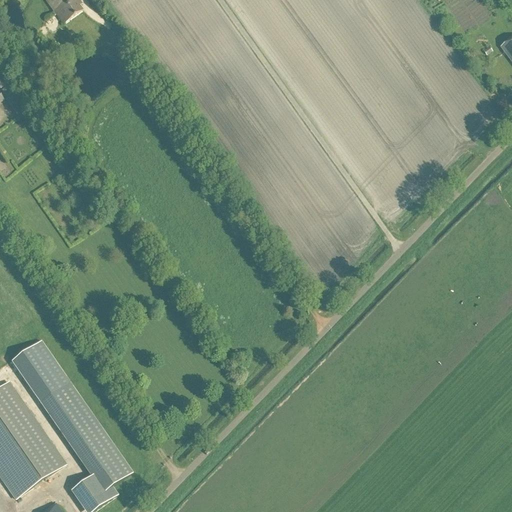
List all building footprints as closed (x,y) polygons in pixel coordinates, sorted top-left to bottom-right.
[(80,4),(77,0),(44,0),(63,27),(82,13),(78,6),(80,4)] [(511,39),(500,48),(511,64),(511,39)] [(489,49),(483,53),(486,58),(492,54),(489,49)] [(8,87),(2,92),(7,99),(13,94),(8,87)] [(23,105),(13,112),(17,117),(27,111),(23,105)] [(47,353),(27,367),(56,408),(100,471),(75,488),(90,509),(114,492),(109,484),(128,470),(90,414),(81,402),(76,394),(47,353)] [(0,390),(0,479),(16,502),(67,466),(9,384),(0,390)]
